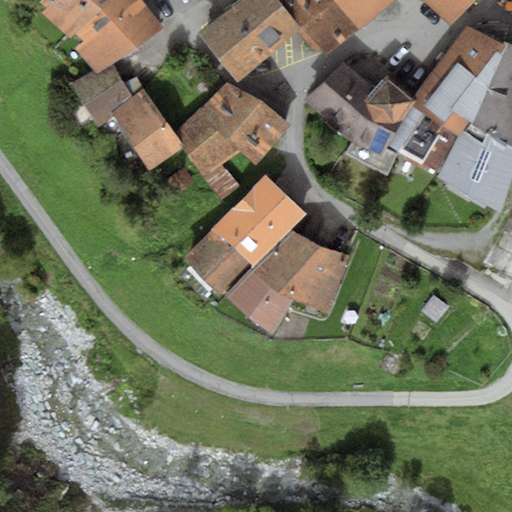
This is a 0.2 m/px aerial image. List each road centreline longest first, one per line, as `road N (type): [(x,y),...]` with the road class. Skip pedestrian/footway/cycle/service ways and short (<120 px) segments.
road 1 (residential): [(511,377),(490,394),(459,399),(290,402),(226,388),(123,325),(0,164)]
road 2 (residential): [(493,17),(375,42),(311,71),(296,102),(294,164),(323,203),(464,280),(511,316)]
